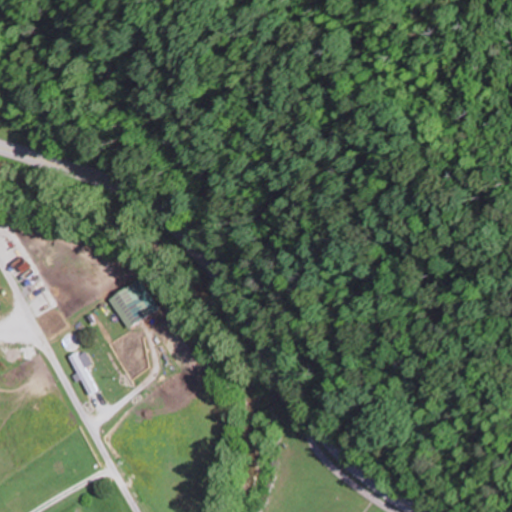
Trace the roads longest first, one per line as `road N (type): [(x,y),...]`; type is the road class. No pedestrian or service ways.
road 1 (secondary): [(414,511),(322,433),(169,223),(105,182),(0,148)]
road 2 (residential): [(136,511),(0,262)]
